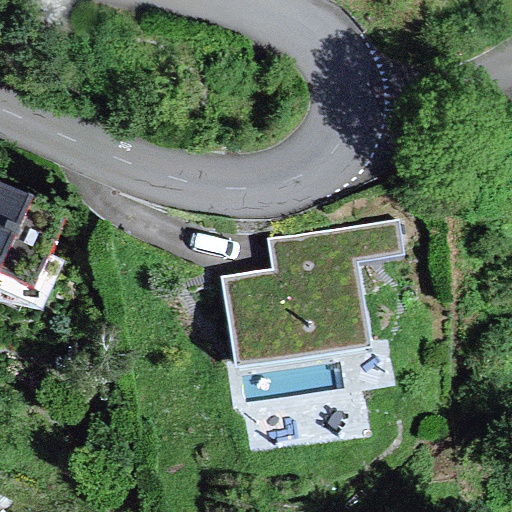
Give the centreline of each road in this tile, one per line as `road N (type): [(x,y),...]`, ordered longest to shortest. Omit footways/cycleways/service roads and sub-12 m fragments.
road 1 (residential): [(0,113),(157,177),(206,187),(263,186),(317,167),(338,147),(352,110)]
road 2 (residential): [(352,110),(346,73),(325,42),(230,0)]
road 3 (residential): [(511,62),(480,80),(352,110)]
